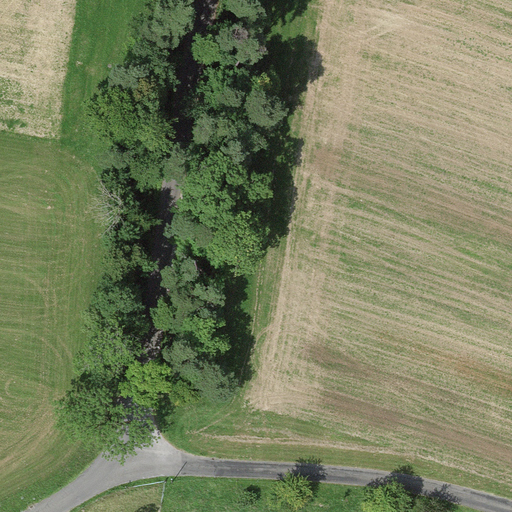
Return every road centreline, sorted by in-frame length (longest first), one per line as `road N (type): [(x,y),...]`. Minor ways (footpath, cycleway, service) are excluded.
road 1 (unclassified): [(209,0),(134,461)]
road 2 (unclassified): [(134,461),(409,485),(511,510)]
